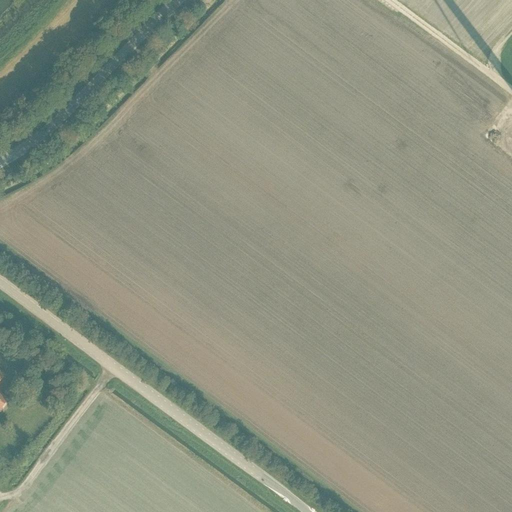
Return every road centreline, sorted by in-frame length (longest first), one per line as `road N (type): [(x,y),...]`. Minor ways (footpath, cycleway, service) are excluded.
road 1 (unclassified): [(307,511),(0,281)]
road 2 (unclassified): [(175,0),(48,128),(0,163)]
road 3 (track): [(0,495),(17,495),(113,366)]
